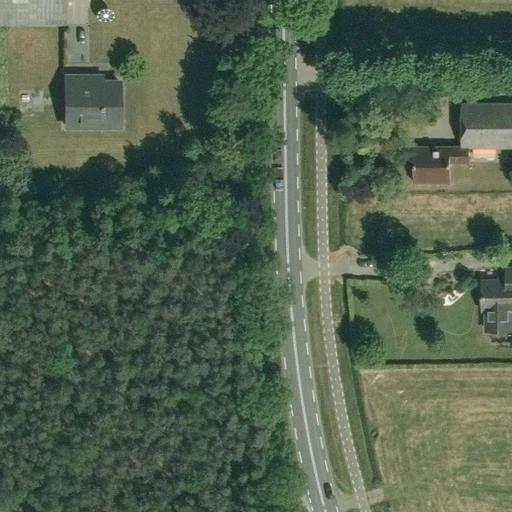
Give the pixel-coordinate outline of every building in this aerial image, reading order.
[(0,0),(0,24),(66,24),(65,0),(0,0)] [(65,127),(119,126),(119,78),(103,78),(103,72),(65,72),(65,127)] [(511,103),(462,104),(462,147),(469,148),(489,148),(511,148),(511,103)] [(469,163),(469,148),(462,147),(414,147),(414,183),(450,183),(450,163),(469,163)] [(483,280),(483,311),(486,311),(485,331),(511,332),(511,312),(511,311),(511,269),(508,269),(507,281),(483,280)]
